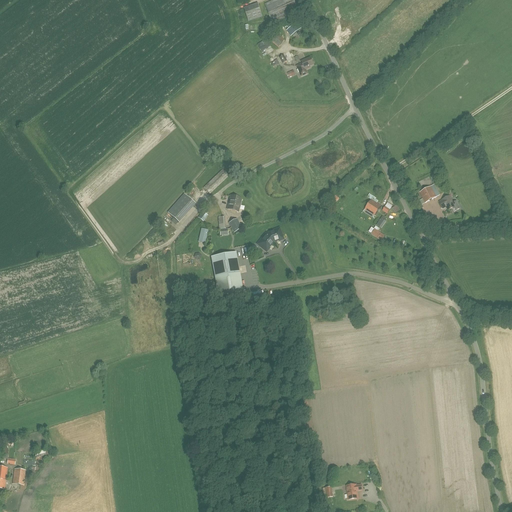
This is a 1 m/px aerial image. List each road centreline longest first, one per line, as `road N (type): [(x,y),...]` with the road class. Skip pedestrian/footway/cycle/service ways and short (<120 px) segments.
road 1 (unclassified): [(502,511),(472,337),(387,172)]
road 2 (unclassified): [(387,172),(307,0)]
road 3 (unclassified): [(387,172),(511,86)]
